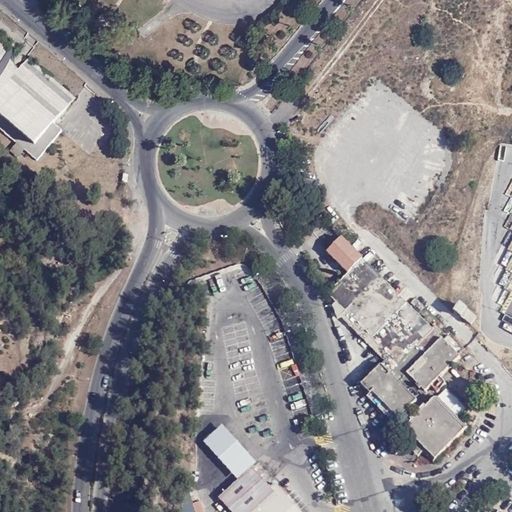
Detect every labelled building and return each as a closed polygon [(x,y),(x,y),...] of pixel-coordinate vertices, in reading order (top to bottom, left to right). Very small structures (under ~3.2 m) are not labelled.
[(52,123),(67,106),(61,101),(19,66),(16,69),(12,75),(1,66),(8,57),(0,50),(0,129),(15,142),(8,150),(17,158),(23,150),(36,160),(61,130),(52,123)] [(16,69),(11,62),(10,61),(8,57),(1,66),(12,75),(16,69)] [(67,106),(70,102),(75,97),(27,57),(19,66),(61,101),(67,106)] [(348,273),(362,260),(341,239),(327,253),(348,273)] [(460,358),(459,356),(419,316),(362,260),(348,273),(326,295),(336,304),(333,307),(333,310),(335,313),(343,320),(368,345),(362,350),(368,356),(374,351),(383,361),(362,384),(371,394),(374,392),(401,418),(405,414),(407,412),(414,420),(412,422),(405,429),(435,459),(468,427),(430,388),(460,358)] [(452,312),(468,325),(473,318),(457,306),(452,312)] [(343,320),(335,313),(338,322),(343,320)] [(372,361),(367,366),(371,369),(376,364),(372,361)] [(394,424),(401,418),(374,392),(371,394),(368,398),(394,424)] [(405,414),(412,422),(414,420),(407,412),(405,414)] [(433,462),(435,459),(405,429),(402,432),(414,443),(424,453),(433,462)] [(419,457),(424,453),(414,443),(409,447),(419,457)] [(253,468),(220,498),(233,511),(301,511),(276,484),(271,488),(253,468)]
